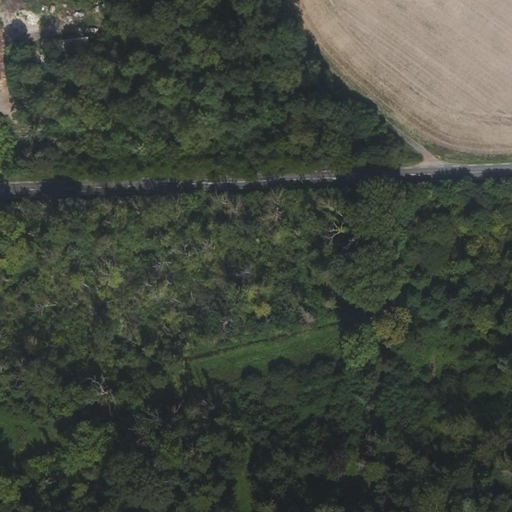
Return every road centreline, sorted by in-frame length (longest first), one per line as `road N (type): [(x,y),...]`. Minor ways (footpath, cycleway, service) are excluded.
road 1 (primary): [(0,193),(511,172)]
road 2 (track): [(281,0),(338,78),(448,174)]
